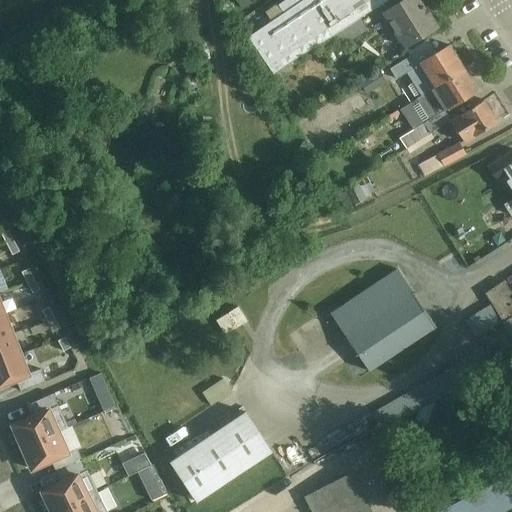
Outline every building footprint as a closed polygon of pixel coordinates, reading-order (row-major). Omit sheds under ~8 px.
[(251,35),(248,37),(277,80),(294,68),(290,63),(318,46),(331,38),(360,19),(388,0),(285,0),(279,5),(280,6),(267,15),(272,22),(251,35)] [(419,0),(404,0),(398,4),(381,15),(403,49),(424,36),(421,32),(435,23),(425,8),(424,8),(419,0)] [(360,19),(331,38),(338,48),(339,49),(351,41),(367,31),(360,19)] [(408,87),(414,95),(462,66),(449,45),(415,67),(408,56),(389,68),(395,78),(406,71),(414,83),(408,87)] [(418,95),(432,118),(399,137),(407,149),(451,121),(445,111),(477,91),(462,66),(414,95),(415,97),(418,95)] [(361,84),(368,94),(388,81),(381,71),(361,84)] [(483,100),(467,111),(452,120),(458,129),(466,142),(497,122),(483,100)] [(61,115),(56,129),(64,131),(68,118),(61,115)] [(338,137),(326,144),(330,152),(343,144),(338,137)] [(460,143),(438,155),(419,165),(425,176),(444,166),(445,168),(467,156),(460,143)] [(511,151),(488,167),(497,181),(503,177),(511,190),(511,198),(504,204),(511,216),(511,214),(511,151)] [(14,240),(8,230),(1,233),(7,244),(14,240)] [(20,251),(14,240),(7,244),(13,255),(20,251)] [(34,279),(29,268),(22,272),(27,282),(34,279)] [(346,337),(369,371),(435,327),(413,293),(412,293),(396,269),(330,313),(346,337)] [(34,279),(27,282),(33,293),(40,289),(34,279)] [(492,304),(464,321),(475,338),(476,341),(501,325),(503,323),(511,317),(511,294),(503,281),(485,294),(492,304)] [(49,307),(42,310),(48,321),(55,317),(49,307)] [(238,327),(229,312),(216,320),(225,335),(238,327)] [(5,313),(0,315),(0,338),(13,333),(5,313)] [(55,317),(48,321),(53,331),(60,328),(55,317)] [(511,317),(503,323),(511,339),(511,317)] [(13,333),(0,338),(0,361),(21,354),(13,333)] [(58,340),(64,351),(71,347),(65,337),(58,340)] [(371,414),(378,426),(381,432),(492,368),(481,348),(460,360),(462,363),(371,414)] [(21,354),(0,361),(0,386),(29,374),(21,354)] [(102,372),(91,376),(96,388),(107,383),(102,372)] [(497,375),(487,380),(495,397),(505,391),(497,375)] [(224,378),(202,393),(211,406),(233,392),(224,378)] [(32,417),(13,425),(23,448),(59,432),(68,428),(53,394),(27,405),(32,417)] [(170,462),(197,502),(272,452),(245,412),(170,462)] [(59,432),(23,448),(32,469),(51,461),(56,471),(82,459),(78,449),(68,453),(59,432)] [(331,464),(338,477),(377,456),(370,443),(331,464)] [(45,490),(42,492),(52,511),(55,511),(98,491),(87,470),(82,459),(56,471),(61,482),(45,490)] [(150,466),(138,472),(145,486),(158,480),(160,479),(152,464),(151,465),(150,466)] [(440,511),(501,511),(511,506),(511,475),(507,478),(485,489),(464,500),(440,511)] [(357,511),(339,479),(304,497),(311,511),(357,511)] [(107,511),(98,491),(55,511),(107,511)]
